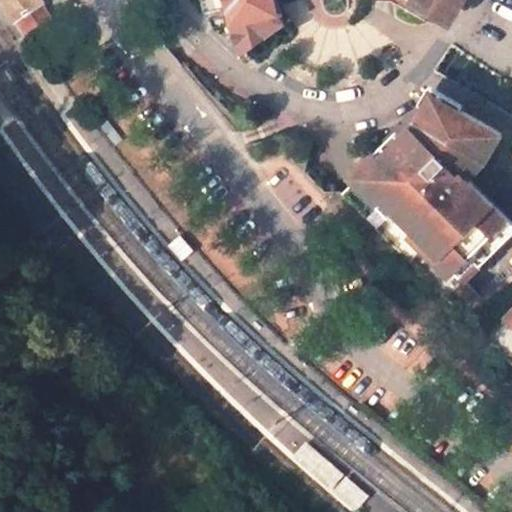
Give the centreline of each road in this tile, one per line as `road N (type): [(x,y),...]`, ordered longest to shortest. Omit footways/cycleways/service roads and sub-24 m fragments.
road 1 (residential): [(98,0),(309,262),(341,334),(511,472)]
road 2 (residential): [(162,0),(239,79),(305,108),(351,112),(396,95),(422,74),(480,0)]
